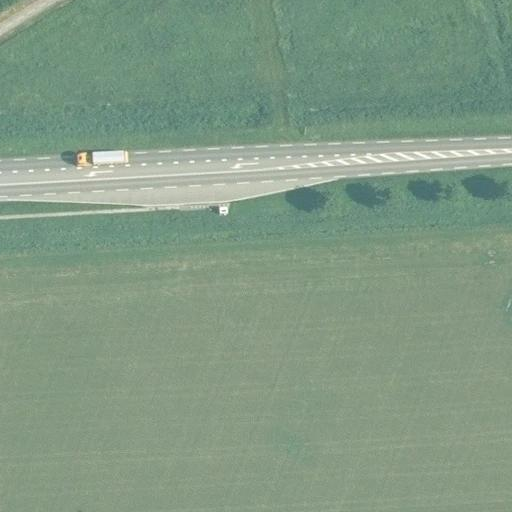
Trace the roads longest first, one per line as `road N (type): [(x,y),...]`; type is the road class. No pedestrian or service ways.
road 1 (primary): [(0,189),(511,155)]
road 2 (primary): [(511,146),(0,168)]
